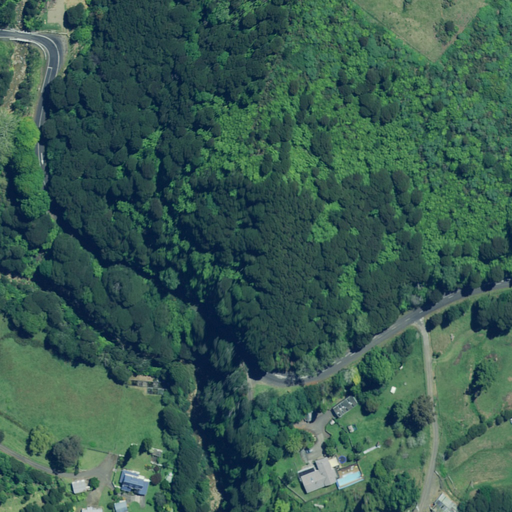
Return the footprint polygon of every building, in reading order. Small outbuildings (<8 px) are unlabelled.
[(336,418),(359,403),(356,399),(353,394),(331,409),(336,418)] [(313,418),(310,412),(305,415),(308,421),(313,418)] [(163,451),(154,449),(151,463),(157,465),(159,456),(162,456),(163,451)] [(147,454),(136,452),(134,458),(145,461),(147,454)] [(299,471),(301,476),(307,492),(338,480),(334,471),(342,468),(336,453),(328,456),(327,455),(316,459),(317,464),(299,471)] [(139,473),(123,469),(121,477),(124,478),(121,489),(130,491),(132,485),(136,486),(134,491),(146,494),(150,480),(138,477),(139,473)] [(87,489),(84,480),(72,483),(75,492),(87,489)] [(439,511),(451,500),(443,493),(434,502),(436,504),(432,508),(436,511),(439,511)] [(121,511),(128,510),(126,500),(115,503),(117,511),(121,511)]
